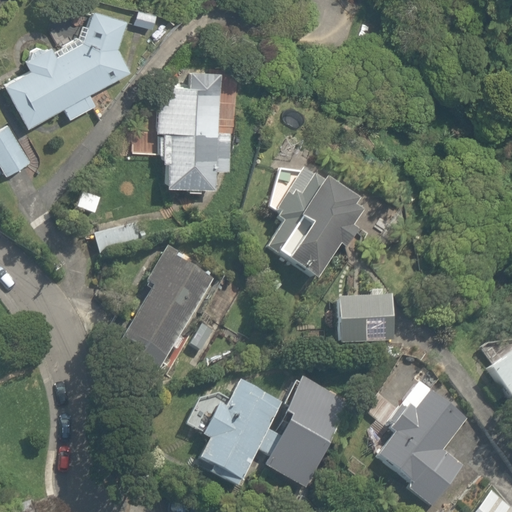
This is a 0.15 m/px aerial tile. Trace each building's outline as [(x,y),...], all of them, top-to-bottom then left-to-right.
[(511,0),(500,0),(505,72),(511,71),(511,0)] [(126,6),(121,25),(145,30),(149,11),(126,6)] [(74,7),(71,40),(43,55),(36,40),(9,55),(16,69),(0,76),(0,99),(15,128),(53,108),(59,121),(88,107),(81,94),(124,72),(112,49),(115,11),(74,7)] [(154,184),(173,185),(172,192),(191,193),(191,186),(208,188),(209,171),(222,172),(225,129),(212,128),(215,80),(169,77),(168,85),(148,83),(145,131),(158,132),(154,184)] [(6,123),(0,126),(0,175),(1,177),(28,161),(6,123)] [(287,170),(265,206),(276,213),(253,252),(301,280),(322,245),(329,249),(353,209),(287,170)] [(69,189),(61,208),(85,218),(93,199),(69,189)] [(84,232),(91,257),(146,244),(140,218),(84,232)] [(190,333),(181,328),(204,285),(148,254),(105,333),(161,364),(170,369),(190,333)] [(355,287),(355,296),(321,296),(320,343),(384,343),(385,296),(371,296),(371,287),(355,287)] [(511,341),(505,334),(466,367),(511,419),(511,341)] [(243,462),(292,488),(336,403),(287,377),(274,403),(243,462)] [(358,416),(375,428),(382,432),(362,461),(397,486),(392,493),(419,511),(421,511),(454,465),(435,451),(461,413),(410,377),(393,402),(375,390),(358,416)] [(243,462),(274,403),(228,379),(213,407),(196,398),(180,429),(193,436),(180,461),(230,487),(243,462)] [(508,511),(473,485),(451,511),(508,511)]
